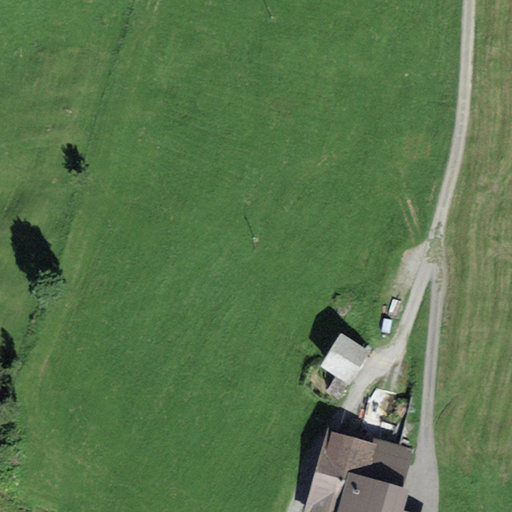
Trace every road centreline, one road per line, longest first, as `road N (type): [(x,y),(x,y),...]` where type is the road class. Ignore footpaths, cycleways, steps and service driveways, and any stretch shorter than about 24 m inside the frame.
road 1 (track): [(416,511),(435,443),(449,291),(445,238),(470,143),(482,0)]
road 2 (track): [(380,371),(407,346),(445,238)]
